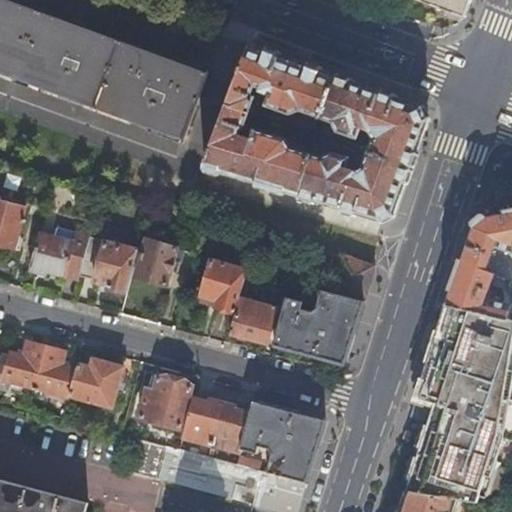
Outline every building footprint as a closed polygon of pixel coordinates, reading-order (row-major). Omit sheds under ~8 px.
[(97,106),(180,137),(207,71),(13,0),(0,0),(0,70),(79,99),(86,102),(85,105),(96,109),(97,106)] [(422,0),(464,15),(469,0),(422,0)] [(335,73),(248,42),(226,103),(249,111),(255,95),(251,93),(254,84),(260,86),(259,89),(268,93),(265,102),(289,111),(296,109),(297,107),(319,115),(335,73)] [(416,145),(427,117),(423,111),(420,105),(335,73),(319,115),(332,119),(332,121),(335,128),(357,136),(361,126),(368,128),(372,136),(367,150),(409,164),(416,145)] [(249,111),(226,103),(203,165),(297,193),(311,149),(291,144),(291,142),(287,135),(255,125),(251,136),(239,132),(241,127),(243,128),(249,111)] [(392,212),(409,164),(367,150),(363,164),(356,168),(347,164),(350,154),(331,149),(323,153),(311,149),(297,193),(378,218),(392,212)] [(0,242),(12,245),(22,206),(0,200),(0,242)] [(511,258),(511,208),(487,214),(475,216),(445,303),(507,318),(511,298),(511,286),(510,268),(511,261),(511,258)] [(198,226),(201,219),(186,214),(176,247),(143,237),(132,274),(164,283),(169,268),(176,270),(182,250),(191,252),(198,226)] [(70,241),(36,232),(27,267),(43,272),(44,269),(75,278),(76,275),(87,234),(90,223),(76,219),(70,241)] [(247,255),(255,230),(244,227),(237,252),(247,255)] [(123,291),(135,248),(87,234),(76,275),(103,282),(102,285),(123,291)] [(340,253),(299,241),(291,269),(332,281),(340,253)] [(373,263),(340,253),(332,281),(364,291),(373,263)] [(235,297),(244,266),(209,256),(196,301),(231,311),(235,297)] [(300,300),(283,296),(278,315),(275,324),(270,342),(341,361),(361,298),(318,288),(313,306),(308,309),(298,306),(300,300)] [(273,307),(235,297),(231,311),(226,330),(264,340),(269,322),(271,313),(273,307)] [(435,401),(434,405),(407,488),(457,497),(477,500),(498,435),(511,439),(511,393),(505,392),(509,367),(511,346),(511,318),(507,318),(445,303),(430,350),(421,377),(425,379),(420,397),(435,401)] [(278,315),(271,313),(269,322),(275,324),(278,315)] [(0,378),(10,381),(33,387),(44,345),(26,340),(22,354),(7,349),(5,353),(0,373),(0,378)] [(44,345),(33,387),(67,396),(67,393),(74,367),(59,363),(63,349),(44,345)] [(76,361),(74,367),(67,393),(111,405),(122,366),(92,358),(90,365),(76,361)] [(180,428),(192,385),(156,375),(152,390),(146,388),(139,417),(180,428)] [(0,378),(0,388),(8,391),(10,381),(0,378)] [(210,394),(208,400),(221,403),(222,398),(210,394)] [(192,396),(181,435),(210,443),(221,403),(208,400),(192,396)] [(236,402),(222,398),(221,403),(235,407),(236,402)] [(269,461),(266,471),(303,480),(322,418),(252,400),(249,411),(240,448),(255,451),(257,444),(267,447),(270,451),(264,455),(264,459),(269,461)] [(221,403),(210,443),(240,450),(240,448),(249,411),(235,407),(221,403)] [(266,471),(136,436),(128,469),(253,502),(254,495),(261,497),(259,504),(290,511),(292,511),(303,480),(266,471)] [(0,511),(83,511),(86,501),(0,478),(0,511)] [(406,488),(398,511),(452,511),(457,497),(407,488),(406,488)] [(254,495),(253,502),(259,504),(261,497),(254,495)]
